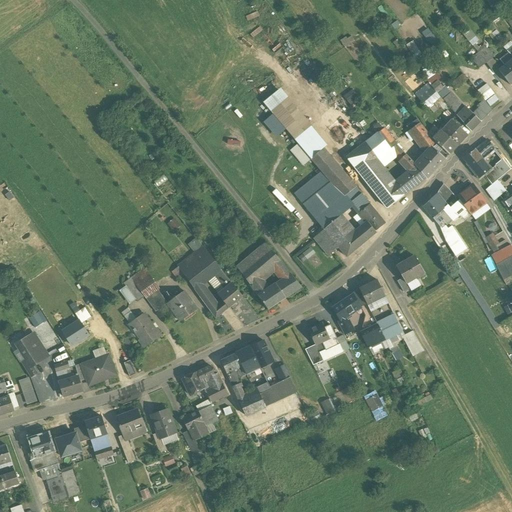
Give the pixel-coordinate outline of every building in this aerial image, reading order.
[(431,44),(437,40),(428,28),(422,33),(431,44)] [(472,45),(479,40),(471,29),(464,34),(472,45)] [(487,48),(478,54),(485,63),(493,58),(487,48)] [(511,59),(498,70),(510,85),(511,83),(511,59)] [(463,74),(446,89),(450,94),(467,79),(463,74)] [(490,106),(499,99),(487,83),(478,90),(490,106)] [(428,84),(417,93),(420,97),(432,88),(428,84)] [(420,97),(418,99),(426,109),(439,98),(432,88),(420,97)] [(450,94),(446,89),(439,94),(456,115),(457,116),(458,115),(464,109),(450,94)] [(311,159),(323,149),(326,147),(282,94),(267,107),(311,159)] [(351,101),(346,94),(341,99),(346,105),(351,101)] [(481,98),(468,110),(481,122),(491,112),(481,98)] [(346,105),(341,99),(335,104),(340,110),(346,105)] [(468,110),(466,107),(464,109),(458,115),(466,123),(464,125),(471,132),(481,122),(468,110)] [(466,123),(458,115),(457,116),(456,115),(452,120),(460,128),(464,125),(466,123)] [(452,120),(434,140),(437,144),(443,149),(449,155),(466,137),(458,130),(460,128),(452,120)] [(435,146),(420,124),(412,130),(415,135),(413,136),(425,151),(426,152),(431,147),(432,148),(435,146)] [(393,184),(376,162),(390,150),(391,149),(379,133),(347,159),(387,209),(403,196),(393,184)] [(487,140),(464,159),(479,178),(488,170),(480,160),(494,149),(487,140)] [(404,156),(395,146),(391,149),(390,150),(399,160),(404,156)] [(432,148),(431,147),(426,152),(419,160),(433,173),(445,159),(439,154),(432,148)] [(354,189),(323,149),(311,159),(332,184),(343,197),(345,195),(354,189)] [(449,155),(443,149),(439,154),(445,159),(449,155)] [(409,171),(393,184),(403,196),(426,178),(414,165),(404,156),(399,160),(409,171)] [(433,173),(419,160),(414,165),(426,178),(427,179),(433,173)] [(503,161),(489,172),(497,181),(510,170),(503,161)] [(323,173),(295,195),(304,206),(332,184),(323,173)] [(332,184),(304,206),(317,221),(332,209),(345,199),(343,197),(332,184)] [(449,191),(443,185),(439,191),(446,196),(449,191)] [(473,186),(458,196),(467,209),(471,214),(485,204),(473,186)] [(354,189),(345,195),(351,202),(361,194),(356,187),(354,189)] [(446,196),(439,191),(437,195),(442,201),(446,196)] [(370,204),(361,194),(351,202),(359,213),(370,204)] [(511,194),(501,202),(507,211),(510,209),(511,212),(511,194)] [(437,195),(423,207),(442,229),(445,227),(467,209),(460,201),(449,210),(442,201),(437,195)] [(384,223),(370,204),(359,213),(366,222),(358,229),(367,240),(375,232),(373,230),(384,223)] [(353,234),(332,209),(317,221),(346,257),(362,244),(353,234)] [(168,223),(173,231),(181,226),(176,218),(168,223)] [(446,242),(455,257),(466,250),(452,227),(447,229),(445,227),(442,229),(446,242)] [(367,240),(358,229),(353,234),(362,244),(367,240)] [(340,249),(326,233),(317,240),(331,256),(340,249)] [(495,237),(489,240),(494,249),(500,246),(495,237)] [(203,247),(178,267),(195,290),(201,285),(213,276),(221,270),(203,247)] [(300,254),(303,261),(316,253),(312,247),(300,254)] [(271,250),(242,274),(250,285),(260,277),(271,268),(280,261),(271,250)] [(414,257),(396,267),(403,279),(406,284),(424,274),(414,257)] [(511,257),(497,266),(506,281),(511,277),(511,257)] [(291,275),(280,261),(271,268),(281,281),(291,275)] [(232,284),(221,270),(213,276),(225,290),(232,284)] [(301,288),(291,275),(281,281),(276,285),(285,298),(301,288)] [(260,277),(250,285),(258,296),(270,289),(265,283),(264,284),(260,277)] [(403,279),(397,282),(403,293),(409,289),(406,284),(403,279)] [(377,281),(360,289),(368,305),(371,304),(385,297),(377,281)] [(144,297),(135,284),(128,290),(137,302),(144,297)] [(225,290),(218,295),(228,308),(242,296),(232,284),(225,290)] [(222,313),(201,285),(195,290),(215,318),(222,313)] [(285,298),(276,285),(270,289),(258,296),(268,310),(285,298)] [(167,304),(157,290),(146,299),(155,312),(167,304)] [(184,292),(167,304),(181,322),(197,310),(184,292)] [(353,294),(346,298),(354,312),(361,307),(353,294)] [(346,298),(331,308),(339,321),(346,317),(354,312),(346,298)] [(79,321),(81,324),(91,318),(85,308),(75,314),(79,321)] [(155,329),(143,314),(129,324),(141,339),(139,341),(144,348),(161,336),(155,328),(155,329)] [(394,315),(377,323),(377,325),(385,341),(402,332),(394,315)] [(339,321),(338,322),(345,335),(353,331),(346,317),(339,321)] [(63,332),(72,346),(88,335),(81,324),(79,321),(63,332)] [(321,324),(309,330),(313,339),(312,339),(315,345),(319,353),(339,344),(335,335),(328,339),(323,328),(321,324)] [(335,335),(330,325),(323,328),(328,339),(335,335)] [(377,325),(361,333),(369,348),(385,341),(377,325)] [(413,331),(403,336),(413,356),(424,351),(413,331)] [(48,357),(33,334),(16,345),(26,360),(31,367),(33,366),(48,357)] [(263,341),(250,347),(256,359),(261,357),(269,353),(263,341)] [(319,353),(315,345),(305,350),(313,367),(323,362),(319,353)] [(250,347),(221,361),(225,373),(241,365),(242,366),(255,360),(256,359),(250,347)] [(92,352),(96,361),(107,357),(103,348),(92,352)] [(402,358),(397,352),(392,355),(396,361),(402,358)] [(269,353),(261,357),(266,366),(267,365),(273,362),(269,353)] [(66,356),(52,360),(52,361),(53,361),(54,366),(56,373),(70,368),(66,356)] [(82,366),(86,379),(89,386),(116,376),(109,356),(107,357),(96,361),(82,366)] [(256,359),(255,360),(259,368),(261,371),(268,368),(267,365),(266,366),(261,357),(256,359)] [(38,374),(33,366),(31,367),(26,360),(21,363),(30,378),(38,374)] [(130,360),(123,363),(129,377),(136,374),(130,360)] [(241,365),(225,373),(230,385),(239,380),(239,379),(245,376),(245,375),(259,368),(255,360),(242,366),(241,365)] [(86,379),(82,366),(81,364),(75,367),(78,377),(80,382),(86,379)] [(210,366),(196,373),(201,383),(207,381),(211,389),(212,391),(223,385),(217,374),(215,375),(210,366)] [(275,382),(268,368),(261,371),(267,383),(268,385),(275,382)] [(196,373),(182,380),(190,396),(194,394),(204,388),(201,383),(196,373)] [(78,377),(59,382),(63,397),(83,391),(80,382),(78,377)] [(270,390),(259,395),(264,407),(297,392),(290,377),(269,388),(270,390)] [(26,406),(38,402),(30,378),(19,382),(26,406)] [(239,380),(230,385),(231,389),(238,403),(245,401),(251,398),(250,392),(244,394),(241,388),(243,387),(239,380)] [(267,383),(250,392),(251,398),(259,395),(270,390),(269,388),(268,385),(267,383)] [(223,385),(212,391),(211,389),(206,391),(210,401),(211,402),(227,394),(223,385)] [(376,390),(364,396),(377,421),(388,415),(383,406),(384,405),(376,390)] [(259,395),(251,398),(257,410),(264,407),(259,395)] [(10,398),(0,402),(0,415),(14,411),(10,398)] [(251,398),(245,401),(251,413),(257,410),(251,398)] [(251,413),(245,401),(238,403),(244,416),(251,413)] [(415,403),(403,409),(407,418),(419,411),(415,403)] [(210,405),(197,412),(205,427),(216,421),(210,405)] [(166,409),(152,415),(155,422),(154,422),(158,432),(160,438),(162,437),(175,432),(166,409)] [(136,410),(116,417),(123,435),(124,434),(126,440),(127,439),(145,433),(136,410)] [(312,421),(321,418),(318,411),(309,414),(312,421)] [(197,412),(182,419),(188,431),(192,439),(194,438),(195,440),(208,434),(205,427),(197,412)] [(102,416),(85,422),(86,426),(90,440),(107,434),(102,416)] [(76,434),(79,444),(90,440),(86,426),(74,429),(76,434)] [(192,439),(188,431),(183,433),(193,456),(200,453),(195,440),(194,438),(192,439)] [(160,438),(158,432),(152,434),(159,453),(167,450),(162,437),(160,438)] [(48,434),(30,440),(34,452),(35,457),(53,451),(48,434)] [(76,434),(57,440),(62,457),(81,451),(79,444),(76,434)] [(126,440),(124,434),(123,435),(118,437),(128,463),(135,461),(127,439),(126,440)] [(6,446),(0,448),(0,465),(11,462),(6,446)] [(112,448),(94,453),(97,461),(114,455),(112,448)] [(53,451),(35,457),(40,471),(43,481),(47,480),(54,502),(67,498),(68,499),(75,496),(68,473),(61,476),(60,472),(53,451)] [(35,457),(34,452),(28,454),(34,473),(40,471),(35,457)] [(166,466),(175,463),(173,455),(163,458),(166,466)] [(15,473),(0,477),(0,490),(19,484),(15,473)] [(113,511),(110,501),(103,503),(106,511),(113,511)]
